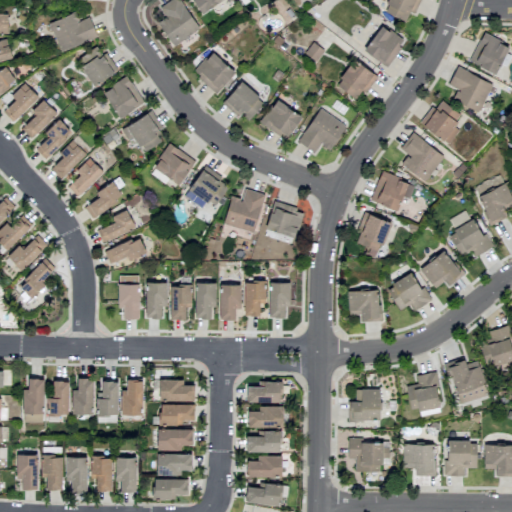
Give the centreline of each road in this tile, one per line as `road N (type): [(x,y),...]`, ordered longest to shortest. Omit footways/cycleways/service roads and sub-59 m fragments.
road 1 (residential): [(322,511),(323,278),(331,220),(349,175),(432,59),(456,0)]
road 2 (residential): [(0,347),(390,352),(426,342),(511,276)]
road 3 (residential): [(339,194),(248,157),(208,129),(132,30),(130,0)]
road 4 (residential): [(0,155),(73,235),(85,277),(85,348)]
road 5 (residential): [(322,504),(511,506)]
road 6 (residential): [(212,511),(221,481),(226,350)]
